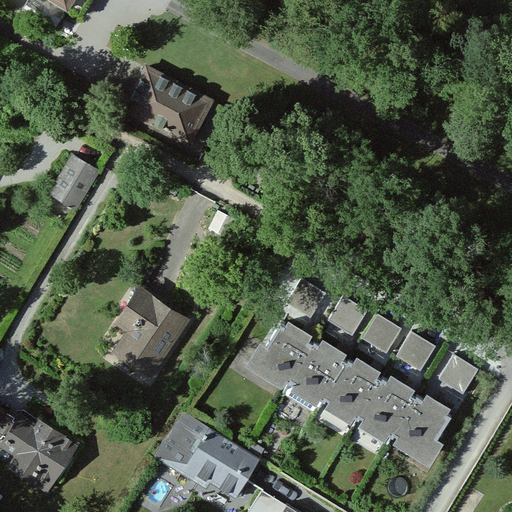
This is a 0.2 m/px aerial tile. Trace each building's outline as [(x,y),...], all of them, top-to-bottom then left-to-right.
[(73,0),(50,0),(67,10),(73,0)] [(215,99),(146,64),(122,110),(191,146),(215,99)] [(100,170),(72,153),(49,193),(77,210),(100,170)] [(237,219),(219,210),(210,228),(228,237),(237,219)] [(150,372),(189,313),(139,280),(113,319),(124,326),(110,346),(150,372)] [(326,295),(303,280),(290,299),(313,314),(326,295)] [(369,312),(344,296),(328,320),(353,336),(369,312)] [(317,332),(283,308),(248,357),(320,409),(324,403),(357,427),(362,420),(391,440),(394,435),(426,458),(464,406),(432,383),(429,388),(396,364),(392,370),(361,348),(358,353),(321,327),(317,332)] [(402,330),(379,314),(363,338),(386,354),(402,330)] [(437,348),(412,333),(397,357),(422,373),(437,348)] [(480,369),(455,354),(439,380),(464,395),(480,369)] [(193,389),(181,408),(204,422),(215,403),(193,389)] [(0,432),(3,434),(15,414),(0,405),(0,432)] [(33,416),(19,407),(15,414),(3,434),(0,438),(0,441),(14,451),(8,462),(32,477),(48,486),(77,439),(36,413),(33,416)] [(177,469),(206,423),(204,422),(181,408),(151,454),(177,469)] [(258,455),(206,423),(177,469),(204,486),(207,479),(232,496),(258,455)] [(252,511),(277,511),(286,498),(266,486),(251,511),(252,511)] [(313,511),(289,499),(282,511),(313,511)]
